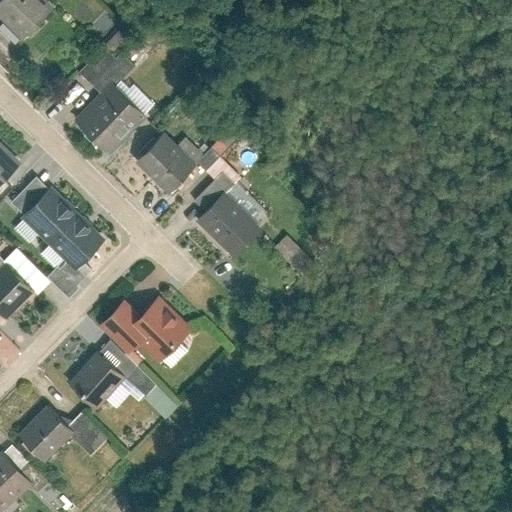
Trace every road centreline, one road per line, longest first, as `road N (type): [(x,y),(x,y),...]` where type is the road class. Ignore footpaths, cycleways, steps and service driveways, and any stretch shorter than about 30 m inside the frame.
road 1 (residential): [(143,236),(0,393)]
road 2 (residential): [(0,95),(143,236)]
